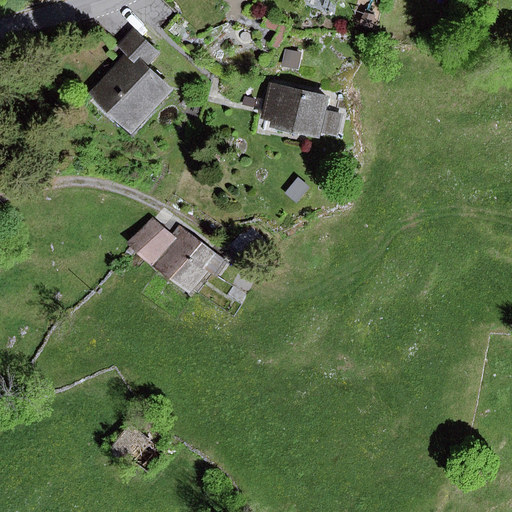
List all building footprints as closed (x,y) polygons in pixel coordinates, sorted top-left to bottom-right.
[(146,67),(159,53),(136,32),(123,47),(134,56),(139,61),(128,72),(123,67),(99,94),(99,95),(122,116),(125,113),(136,122),(142,116),(152,105),(155,107),(171,89),(146,67)] [(297,68),(299,54),(287,52),(285,65),(297,68)] [(123,67),(128,72),(139,61),(134,56),(123,67)] [(338,134),(341,117),(327,113),(330,99),(312,96),(313,93),(298,89),(297,92),(273,87),(268,111),(281,114),(278,125),(322,134),(323,131),(338,134)] [(138,140),(152,125),(142,116),(136,122),(125,113),(122,116),(99,95),(93,102),(115,123),(117,121),(138,140)] [(265,122),(278,125),(281,114),(268,111),(265,122)] [(290,194),(299,201),(309,188),(300,181),(290,194)] [(218,270),(225,260),(181,227),(173,236),(154,219),(136,241),(163,266),(192,288),(211,264),(218,270)] [(250,226),(232,245),(246,257),(264,239),(250,226)] [(114,447),(151,475),(168,453),(131,425),(114,447)]
